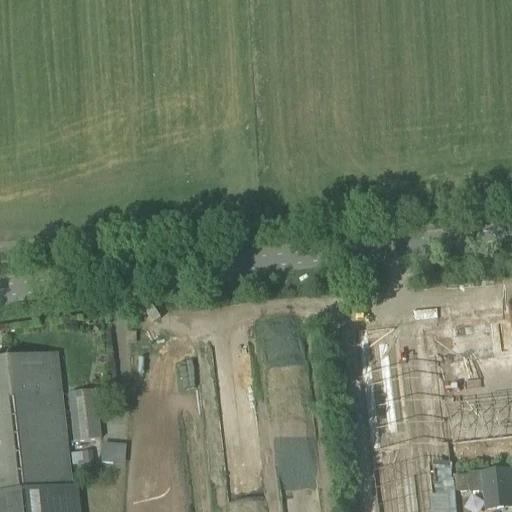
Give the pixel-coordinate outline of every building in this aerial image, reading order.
[(439,366),(511,358),(511,303),(509,304),(510,314),(357,331),(371,456),(377,511),(456,511),(454,496),(485,493),(486,511),(491,511),(511,509),(511,479),(511,473),(452,480),(439,366)] [(298,344),(265,346),(265,363),(299,362),(298,344)] [(0,511),(74,511),(72,488),(70,489),(55,356),(0,362),(0,511)] [(98,441),(93,392),(68,395),(73,444),(98,441)] [(511,398),(447,406),(452,449),(511,441),(511,398)] [(124,465),(125,445),(101,444),(100,464),(124,465)]
